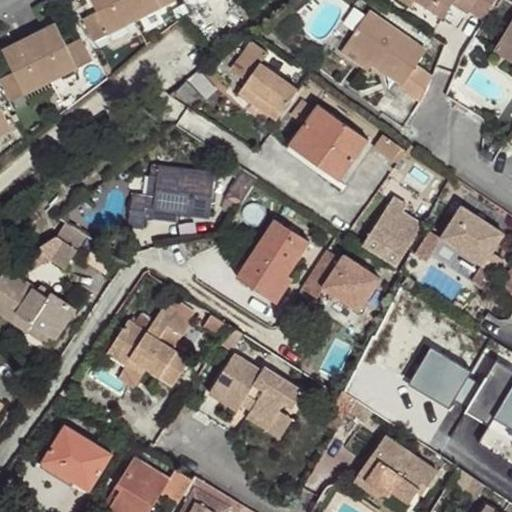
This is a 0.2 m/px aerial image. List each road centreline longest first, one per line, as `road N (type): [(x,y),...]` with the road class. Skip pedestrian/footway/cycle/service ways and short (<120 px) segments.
road 1 (unknown): [(0,456),(58,365),(142,265),(204,277)]
road 2 (unknown): [(0,185),(188,44)]
